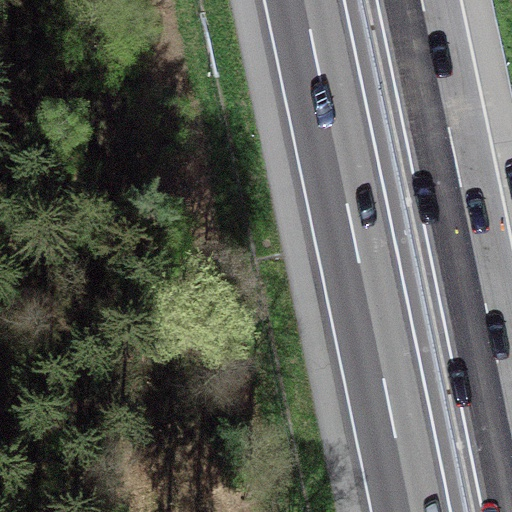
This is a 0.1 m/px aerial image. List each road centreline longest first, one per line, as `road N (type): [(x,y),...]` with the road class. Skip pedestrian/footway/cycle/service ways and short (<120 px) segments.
road 1 (motorway): [(303,0),(410,511)]
road 2 (motorway): [(511,432),(421,0)]
